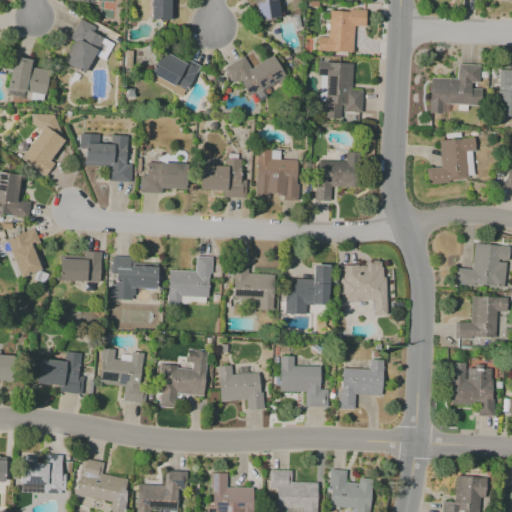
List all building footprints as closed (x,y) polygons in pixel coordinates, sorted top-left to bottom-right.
[(172,0),(172,20),(150,20),(150,0),(172,0)] [(254,0),(256,20),(278,18),(275,0),(254,0)] [(329,10),(367,12),(366,29),(353,28),(352,52),(316,51),(317,37),(327,38),(329,10)] [(77,42),(69,38),(79,19),(95,28),(93,33),(102,38),(95,50),(96,50),(82,73),(65,63),(77,42)] [(161,51),(185,64),(187,60),(200,67),(184,97),(147,77),(161,51)] [(226,68),(244,57),(251,68),(271,56),(284,77),(248,98),(247,99),(237,82),(232,85),(225,74),(229,72),(226,68)] [(12,58),(31,61),(30,68),(49,71),(46,96),(7,90),(12,58)] [(318,63),(352,65),(351,91),(362,91),(361,113),(341,111),(341,120),(315,118),(316,102),(324,103),(326,77),(317,76),(318,63)] [(432,79),(456,80),(457,65),(480,66),(480,82),(471,82),(470,89),(481,89),(481,104),(430,102),(432,79)] [(497,86),(498,86),(499,71),(511,71),(511,126),(496,126),(497,86)] [(44,126),(65,141),(51,160),(54,162),(44,175),(20,158),(44,126)] [(84,144),(112,145),(112,136),(125,137),(124,164),(131,164),(131,182),(110,181),(110,168),(83,167),(84,144)] [(437,142),(475,139),(476,151),(464,152),(466,181),(427,184),(426,167),(439,166),(437,142)] [(258,151),(270,151),(270,158),(298,159),(296,196),(269,195),(268,200),(256,199),(258,151)] [(322,156),(345,157),(346,152),(355,152),(353,188),(344,188),(344,183),(320,182),(322,156)] [(511,155),(511,188),(503,186),(511,155)] [(239,181),(245,181),(244,198),(223,197),(223,191),(200,190),(201,167),(226,168),(226,160),(239,161),(239,181)] [(160,189),(160,194),(139,193),(140,176),(143,176),(143,163),(182,164),(181,189),(160,189)] [(0,173),(18,176),(15,200),(28,201),(26,217),(0,213),(0,173)] [(6,240),(34,230),(39,241),(36,242),(45,270),(20,279),(6,240)] [(475,243),(510,247),(505,289),(454,283),(456,268),(472,270),(475,243)] [(60,260),(86,262),(87,252),(99,253),(97,282),(59,280),(60,260)] [(132,287),(132,295),(129,295),(129,300),(110,298),(112,257),(130,258),(130,267),(134,267),(156,268),(155,288),(132,287)] [(168,271),(195,272),(196,257),(212,258),(211,274),(209,274),(208,298),(181,297),(180,305),(166,304),(168,271)] [(248,274),(272,275),(271,298),(272,298),(272,310),(259,310),(259,299),(232,298),(232,286),(231,286),(232,262),(249,263),(248,274)] [(343,267),(365,266),(365,263),(385,262),(387,316),(373,316),(373,303),(344,303),(343,267)] [(286,279),(311,279),(312,264),(330,265),(329,305),(305,305),(305,316),(284,316),(286,279)] [(471,297),(506,299),(505,312),(497,312),(495,337),(469,336),(471,297)] [(131,352),(142,353),(140,368),(139,368),(136,387),(143,387),(141,403),(123,401),(125,388),(104,385),(98,384),(101,349),(113,350),(112,360),(130,363),(131,352)] [(162,366),(191,369),(192,362),(187,362),(188,351),(207,353),(202,397),(175,394),(173,408),(158,406),(162,366)] [(61,392),(62,387),(37,384),(39,360),(66,362),(67,354),(79,355),(78,367),(75,367),(74,374),(80,375),(78,394),(61,392)] [(0,356),(9,357),(8,381),(0,380),(0,356)] [(291,391),(279,391),(279,357),(293,357),(293,367),(317,368),(316,390),(325,390),(325,407),(305,407),(305,392),(291,391)] [(355,394),(355,409),(338,409),(339,391),(340,391),(341,369),(368,371),(369,361),(382,362),(382,371),(380,395),(355,394)] [(231,376),(258,374),(260,395),(261,395),(262,410),(247,411),(246,399),(228,401),(221,402),(217,368),(230,366),(231,376)] [(478,416),(478,408),(450,408),(449,370),(491,369),(491,402),(494,402),(494,415),(478,416)] [(45,465),(46,455),(61,456),(61,469),(60,473),(60,474),(65,475),(64,494),(42,493),(42,489),(20,487),(21,464),(45,465)] [(81,459),(104,463),(102,474),(127,479),(122,505),(75,496),(81,459)] [(164,486),(165,464),(186,465),(185,488),(177,488),(175,511),(136,511),(137,485),(164,486)] [(269,470),(291,470),(291,481),(318,482),(317,511),(275,511),(275,488),(268,488),(269,470)] [(329,470),(347,471),(346,482),(358,483),(358,477),(366,478),(365,481),(371,481),(369,511),(354,511),(354,509),(327,507),(329,470)] [(209,474),(227,474),(227,487),(251,487),(251,511),(206,511),(206,505),(209,505),(209,474)] [(456,476),(486,478),(484,498),(480,497),(478,511),(441,511),(442,500),(454,501),(456,476)]
